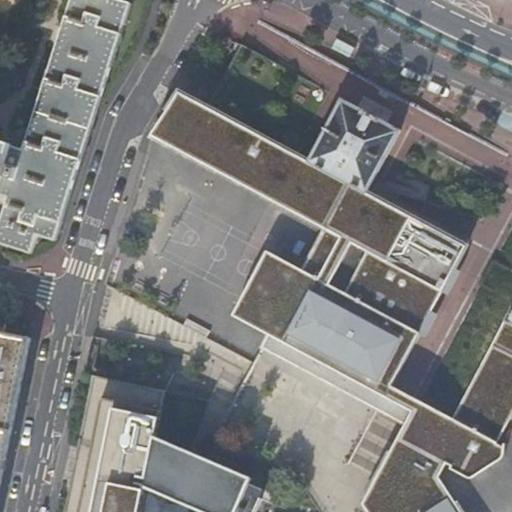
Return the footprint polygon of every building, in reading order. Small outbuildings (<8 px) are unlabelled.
[(0,230),(0,245),(33,255),(35,248),(38,237),(55,242),(56,242),(79,169),(96,116),(123,32),(131,5),(115,0),(72,0),(62,34),(25,152),(0,144),(0,197),(9,201),(7,209),(0,230)] [(336,38),(331,48),(349,58),(355,48),(336,38)] [(211,108),(298,154),(329,96),(242,49),(211,108)] [(211,108),(183,94),(168,115),(153,136),(327,230),(305,270),(269,252),(244,298),(235,316),(272,337),(319,362),(312,374),(343,391),(351,378),(402,406),(413,412),(380,475),(364,505),(368,511),(461,511),(440,479),(448,464),(453,467),(452,470),(470,480),(473,480),(500,461),(503,459),(505,456),(506,454),(506,449),(506,445),(505,448),(498,444),(511,416),(511,310),(453,421),(418,401),(408,395),(392,386),(466,247),(369,192),(312,161),(298,154),(211,108)] [(312,161),(369,192),(401,133),(370,117),(343,102),(312,161)] [(0,489),(20,392),(30,340),(3,334),(0,333),(0,489)] [(143,511),(148,489),(201,511),(240,511),(254,479),(158,438),(167,392),(96,378),(69,511),(143,511)]
